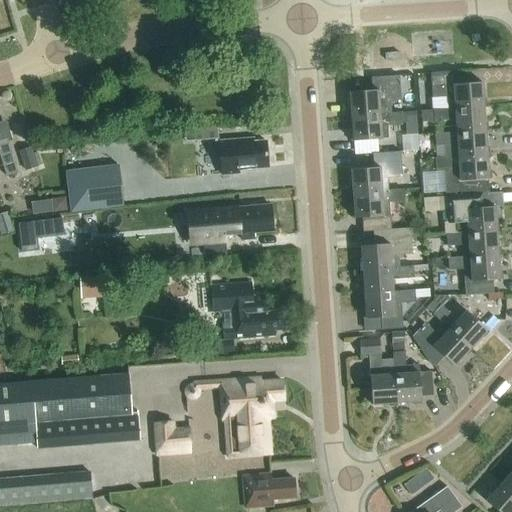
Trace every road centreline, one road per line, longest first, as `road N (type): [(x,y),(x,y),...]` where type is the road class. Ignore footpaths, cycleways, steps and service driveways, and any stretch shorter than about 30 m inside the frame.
road 1 (unclassified): [(339,485),(297,18)]
road 2 (residential): [(59,62),(177,28),(297,18)]
road 3 (residential): [(297,18),(511,4)]
road 4 (residential): [(339,485),(445,436),(511,366)]
